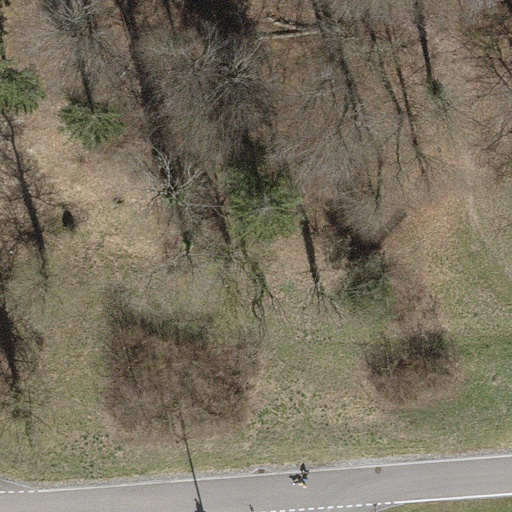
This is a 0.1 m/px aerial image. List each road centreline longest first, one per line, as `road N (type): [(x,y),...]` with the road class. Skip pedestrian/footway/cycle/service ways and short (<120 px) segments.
road 1 (unclassified): [(0,510),(511,474)]
road 2 (track): [(511,290),(479,243),(463,188),(474,4)]
